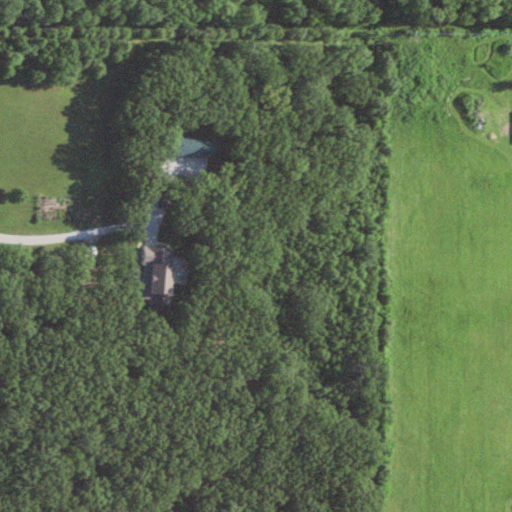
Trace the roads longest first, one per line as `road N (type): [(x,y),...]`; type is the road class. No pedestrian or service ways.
road 1 (residential): [(0,232),(165,229)]
road 2 (residential): [(387,28),(511,28)]
